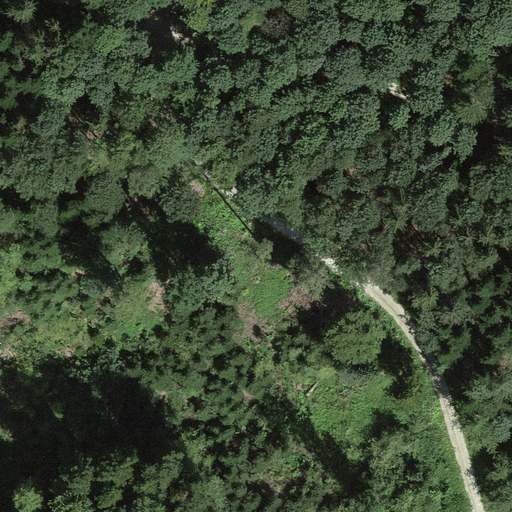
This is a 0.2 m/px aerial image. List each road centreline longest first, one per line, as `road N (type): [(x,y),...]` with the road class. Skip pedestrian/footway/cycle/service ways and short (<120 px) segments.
road 1 (track): [(160,0),(159,61),(189,151),(207,178),(368,283),(398,312),(439,387),(473,511)]
road 2 (track): [(64,0),(511,132)]
